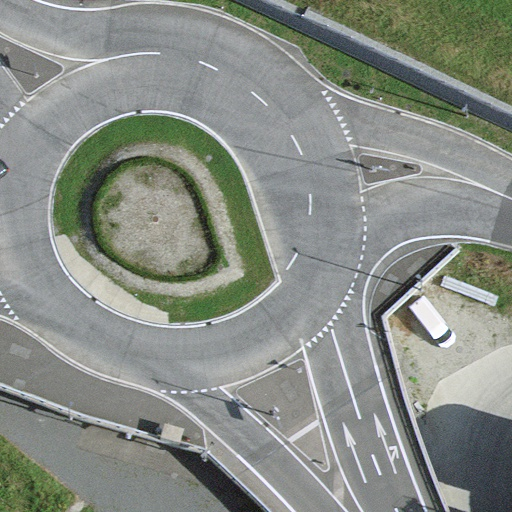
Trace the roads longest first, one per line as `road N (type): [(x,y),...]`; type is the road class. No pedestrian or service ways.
road 1 (secondary): [(511,194),(421,140),(277,102)]
road 2 (primary): [(376,511),(313,276)]
road 3 (primary): [(162,365),(340,511)]
road 4 (secondary): [(313,276),(366,227),(402,210),(447,201),(511,205)]
road 5 (primary): [(22,235),(38,283),(69,324),(112,353),(162,365)]
road 6 (primary): [(313,276),(324,243),(323,176),(301,128),(277,102)]
road 7 (primary): [(162,365),(208,362),(252,344),(288,315),(313,276)]
road 8 (primary): [(165,60),(0,18)]
road 9 (primary): [(165,60),(115,71),(71,99),(39,139)]
road 10 (primary): [(277,102),(218,66),(165,60)]
